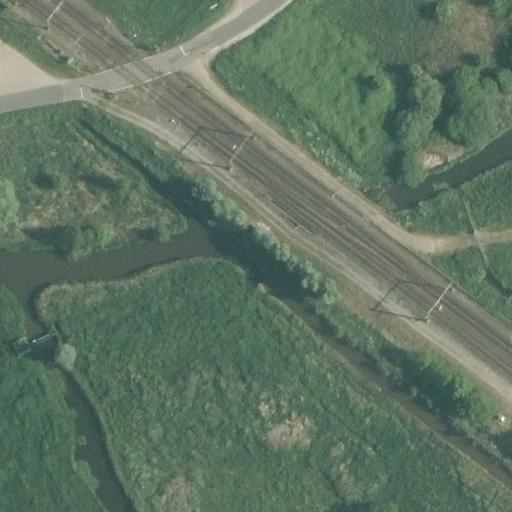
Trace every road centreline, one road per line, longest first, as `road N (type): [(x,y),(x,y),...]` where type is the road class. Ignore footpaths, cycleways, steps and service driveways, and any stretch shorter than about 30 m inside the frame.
road 1 (track): [(511,395),(159,130),(71,89)]
road 2 (unclassified): [(182,56),(110,81),(0,102)]
